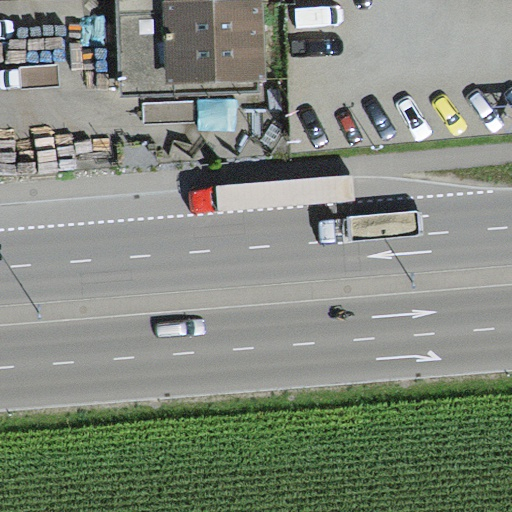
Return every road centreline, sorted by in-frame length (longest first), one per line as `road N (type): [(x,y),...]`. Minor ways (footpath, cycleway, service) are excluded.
road 1 (primary): [(0,367),(511,323)]
road 2 (primary): [(511,225),(0,264)]
